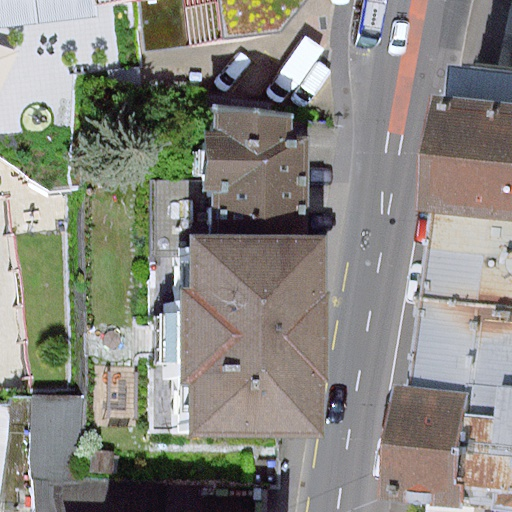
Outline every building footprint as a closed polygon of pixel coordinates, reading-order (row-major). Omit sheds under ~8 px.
[(0,0),(0,194),(68,192),(105,49),(167,51),(225,42),(255,0),(0,0)] [(511,100),(480,97),(463,218),(511,222),(511,100)] [(202,136),(181,135),(180,230),(308,233),(310,113),(202,111),(202,136)] [(511,396),(511,222),(463,218),(439,390),(511,396)] [(180,230),(161,230),(158,381),(168,381),(167,435),(304,438),(308,233),(180,230)] [(511,511),(511,396),(439,390),(422,511),(440,511),(511,511)] [(1,511),(4,441),(27,442),(29,407),(0,405),(0,511),(1,511)] [(31,442),(87,444),(88,407),(32,405),(31,442)]
